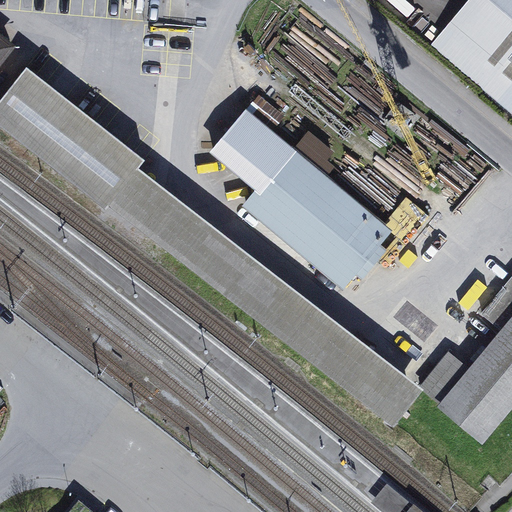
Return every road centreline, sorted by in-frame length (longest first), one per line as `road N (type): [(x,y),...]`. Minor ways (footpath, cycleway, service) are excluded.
road 1 (unclassified): [(324,0),(511,157)]
road 2 (residential): [(0,471),(33,435),(41,413),(31,377),(0,349)]
